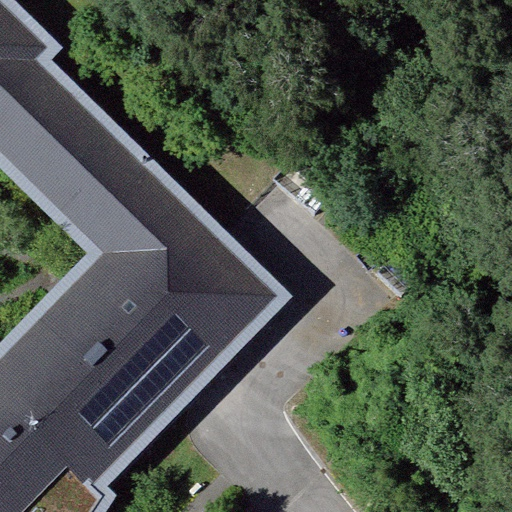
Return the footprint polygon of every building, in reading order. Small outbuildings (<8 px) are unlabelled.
[(43,60),(0,16),(0,106),(33,72),(43,60)] [(0,511),(73,511),(93,492),(193,390),(150,349),(222,274),(205,257),(216,247),(33,72),(0,106),(0,136),(118,249),(104,263),(0,372),(0,511)] [(118,249),(0,136),(0,163),(104,263),(118,249)] [(205,257),(222,274),(150,349),(193,390),(276,305),(216,247),(205,257)] [(73,511),(100,511),(106,504),(93,492),(73,511)]
